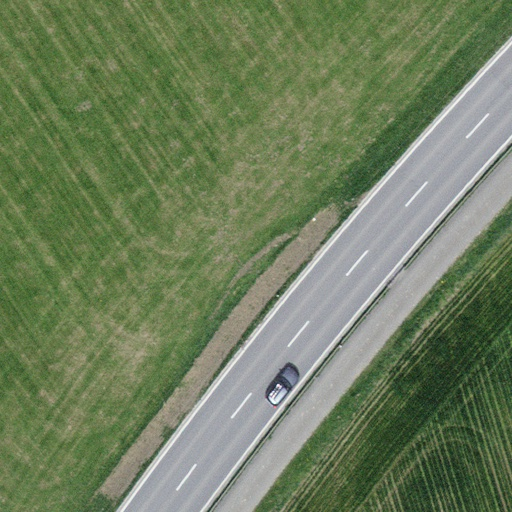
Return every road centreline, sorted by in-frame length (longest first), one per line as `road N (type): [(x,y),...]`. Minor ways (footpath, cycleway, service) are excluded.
road 1 (secondary): [(164,511),(294,340),(511,91)]
road 2 (track): [(511,177),(232,511)]
